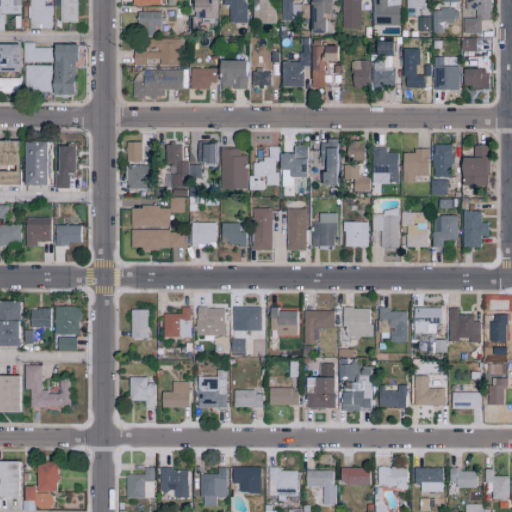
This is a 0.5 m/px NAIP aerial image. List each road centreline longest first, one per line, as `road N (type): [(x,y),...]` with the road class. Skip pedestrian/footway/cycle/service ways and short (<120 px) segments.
road 1 (residential): [(0,116),(511,120)]
road 2 (residential): [(0,276),(511,278)]
road 3 (residential): [(100,0),(99,511)]
road 4 (residential): [(0,437),(511,438)]
road 5 (residential): [(507,0),(507,278)]
